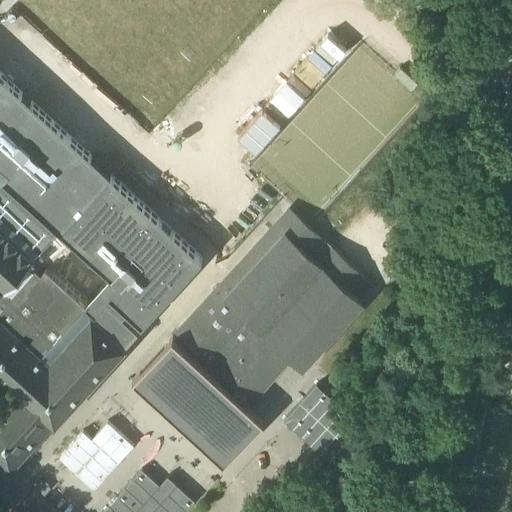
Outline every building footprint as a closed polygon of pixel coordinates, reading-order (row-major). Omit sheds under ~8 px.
[(93,156),(0,71),(0,367),(24,389),(0,415),(0,456),(12,468),(125,344),(93,315),(76,333),(67,326),(90,300),(37,252),(37,253),(0,218),(0,214),(7,207),(13,212),(37,186),(53,201),(93,156)] [(166,236),(157,228),(164,222),(113,175),(63,230),(154,313),(204,259),(172,230),(166,236)] [(331,249),(323,241),(324,240),(291,211),(189,322),(193,325),(187,332),(183,328),(180,332),(212,362),(213,361),(221,369),(220,370),(253,400),(293,357),(304,367),(363,303),(352,293),(365,279),(332,248),(331,249)] [(305,404),(331,428),(347,411),(321,386),(305,404)] [(315,446),(331,428),(305,404),(289,422),(315,446)] [(331,428),(358,453),(374,435),(347,411),(331,428)] [(342,470),(358,453),(331,428),(315,446),(342,470)] [(189,511),(196,504),(169,479),(161,488),(143,472),(107,511),(189,511)]
